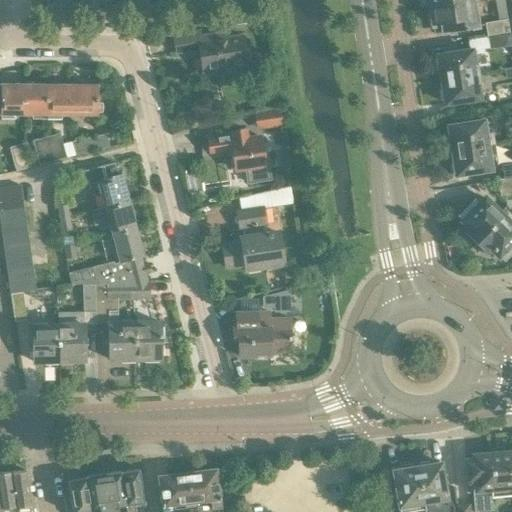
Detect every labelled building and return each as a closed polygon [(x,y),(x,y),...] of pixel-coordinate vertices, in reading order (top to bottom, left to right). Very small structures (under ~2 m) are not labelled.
[(427,0),(429,9),(474,2),(473,0),(427,0)] [(484,24),(486,36),(507,33),(502,0),(493,0),(497,22),(484,24)] [(474,2),(429,9),(431,26),(436,26),(438,34),(478,28),(474,2)] [(245,63),(241,34),(224,37),(223,32),(199,36),(198,32),(173,35),(175,53),(198,49),(202,76),(220,73),(219,67),(245,63)] [(507,33),(486,36),(488,50),(510,46),(507,33)] [(436,57),(440,80),(477,74),(473,51),(436,57)] [(511,68),(503,70),(505,82),(511,80),(511,68)] [(477,74),(440,80),(444,104),(481,98),(477,74)] [(0,114),(23,114),(23,85),(0,84),(0,114)] [(23,114),(45,115),(46,85),(23,85),(23,114)] [(45,115),(69,115),(69,85),(46,85),(45,115)] [(69,85),(69,115),(96,115),(97,85),(69,85)] [(268,93),(240,97),(243,111),(270,107),(268,93)] [(253,113),(255,126),(263,125),(263,128),(279,126),(277,110),(253,113)] [(447,127),(451,151),(492,145),(490,134),(487,135),(484,121),(447,127)] [(206,137),(208,153),(230,149),(233,170),(243,169),(245,183),(268,180),(264,151),(261,151),(258,138),(245,140),(244,129),(231,132),(231,133),(206,137)] [(59,133),(45,137),(52,161),(75,156),(71,141),(62,144),(59,133)] [(95,136),(71,141),(75,156),(99,150),(95,136)] [(52,161),(45,137),(32,141),(39,165),(52,161)] [(9,147),(15,171),(29,168),(22,143),(9,147)] [(492,145),(451,151),(454,175),(492,169),(490,155),(493,155),(492,145)] [(511,164),(502,167),(504,179),(511,178),(511,164)] [(97,179),(104,207),(127,201),(120,174),(97,179)] [(500,194),(511,192),(511,178),(504,179),(498,180),(500,194)] [(0,187),(0,200),(20,198),(19,186),(0,187)] [(0,200),(0,212),(22,210),(20,198),(0,200)] [(461,230),(475,243),(501,216),(483,198),(476,206),(473,203),(460,216),(463,219),(461,221),(465,226),(461,230)] [(107,220),(111,234),(134,228),(127,201),(104,207),(89,211),(92,224),(107,220)] [(56,206),(58,219),(68,217),(66,204),(56,206)] [(221,246),(225,267),(244,264),(244,269),(280,263),(276,233),(264,235),(262,225),(263,224),(261,208),(236,212),(238,228),(242,228),(243,238),(240,239),(241,243),(221,246)] [(0,212),(0,224),(23,221),(22,210),(0,212)] [(511,227),(501,216),(475,243),(488,256),(492,252),(497,256),(499,254),(503,258),(511,248),(511,241),(511,227)] [(68,217),(58,219),(60,231),(70,229),(68,217)] [(0,224),(0,233),(0,236),(25,232),(23,221),(0,224)] [(111,234),(118,262),(139,257),(142,256),(134,228),(111,234)] [(0,236),(2,247),(27,244),(25,232),(0,236)] [(2,247),(3,259),(28,255),(27,244),(2,247)] [(62,246),(64,258),(74,257),(72,244),(62,246)] [(3,259),(5,270),(30,267),(28,255),(3,259)] [(91,268),(67,273),(70,285),(82,284),(94,284),(94,294),(106,293),(106,304),(116,304),(115,300),(128,299),(128,292),(127,292),(127,283),(146,282),(143,273),(149,271),(148,265),(142,266),(139,257),(112,264),(112,262),(101,265),(91,268)] [(5,270),(7,282),(31,278),(30,267),(5,270)] [(7,282),(8,294),(21,292),(33,290),(31,278),(7,282)] [(148,282),(146,282),(127,283),(127,292),(128,292),(128,299),(149,299),(148,282)] [(56,313),(56,325),(57,361),(83,360),(83,324),(95,324),(94,294),(94,284),(82,284),(82,312),(56,313)] [(289,290),(263,297),(263,308),(275,308),(275,312),(289,311),(289,290)] [(21,292),(8,294),(12,321),(24,320),(21,292)] [(94,294),(95,324),(107,324),(107,359),(133,359),(132,323),(116,323),(116,304),(106,304),(106,293),(94,294)] [(257,313),(231,314),(231,339),(237,339),(237,356),(269,356),(268,352),(288,352),(288,319),(257,320),(257,313)] [(132,323),(133,359),(159,358),(159,322),(132,323)] [(57,361),(56,325),(31,325),(31,361),(57,361)] [(486,453),(486,454),(489,490),(490,490),(511,488),(509,452),(509,451),(486,453)] [(489,490),(486,454),(471,455),(472,459),(465,460),(467,492),(472,491),(474,511),(476,511),(487,511),(488,510),(492,510),(490,490),(489,490)] [(423,509),(422,509),(422,511),(452,511),(451,505),(446,506),(439,463),(432,464),(431,461),(415,464),(423,509)] [(398,511),(405,511),(422,509),(423,509),(415,464),(399,466),(400,469),(392,471),(398,511)] [(120,472),(125,507),(125,511),(134,511),(133,505),(143,504),(137,469),(120,472)] [(221,511),(215,470),(157,477),(161,511),(170,511),(170,510),(184,509),(184,508),(196,506),(196,511),(221,511)] [(31,511),(25,471),(10,472),(16,511),(31,511)] [(116,511),(116,508),(125,507),(120,472),(120,471),(102,474),(107,511),(116,511)] [(16,511),(10,472),(0,473),(0,511),(16,511)] [(100,511),(107,511),(102,474),(85,477),(90,511),(92,511),(100,511)] [(90,511),(85,477),(66,480),(71,511),(90,511)]
